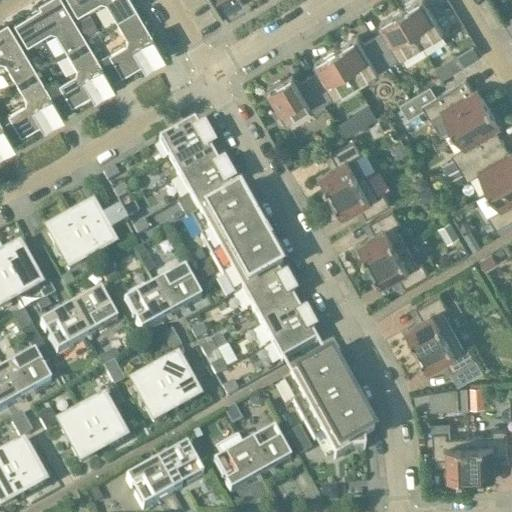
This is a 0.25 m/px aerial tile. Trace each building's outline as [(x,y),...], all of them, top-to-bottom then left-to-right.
[(49,33),(55,34),(65,52),(85,40),(61,0),(53,0),(13,24),(26,46),(49,33)] [(105,4),(115,22),(135,10),(129,0),(66,0),(76,16),(99,3),(105,4)] [(218,0),(225,12),(246,0),(245,0),(218,0)] [(443,32),(423,0),(418,0),(401,10),(421,45),(443,32)] [(163,56),(135,10),(115,22),(126,39),(125,45),(98,61),(111,83),(141,65),(143,68),(163,56)] [(389,65),(401,58),(401,57),(421,45),(401,10),(379,23),(384,31),(373,38),(389,65)] [(0,62),(4,64),(15,82),(35,70),(9,27),(0,31),(0,62)] [(336,49),(356,84),(377,71),(377,72),(389,65),(373,38),(362,44),(357,36),(336,49)] [(58,84),(56,80),(45,87),(60,113),(71,107),(91,95),(93,98),(113,86),(111,83),(98,61),(85,40),(65,52),(76,69),(74,75),(58,84)] [(473,45),(435,67),(442,79),(446,76),(460,68),(480,56),(473,45)] [(319,70),(308,77),(324,104),(336,97),(335,96),(356,84),(336,49),(314,62),(319,70)] [(446,76),(450,84),(464,75),(460,68),(446,76)] [(43,128),(62,116),(60,113),(45,87),(35,70),(15,82),(25,99),(24,105),(7,115),(10,120),(17,131),(20,137),(41,125),(43,128)] [(312,111),(324,104),(308,77),(297,83),(292,75),(268,90),(286,121),(309,107),(312,111)] [(430,119),(442,112),(452,130),(489,108),(477,89),(473,91),(466,79),(422,105),(430,119)] [(372,106),(338,120),(343,132),(377,118),(372,106)] [(455,161),(449,164),(452,171),(503,141),(496,129),(500,127),(489,108),(452,130),(462,147),(451,154),(455,161)] [(10,120),(4,124),(11,134),(17,131),(10,120)] [(0,153),(14,146),(0,122),(0,153)] [(193,123),(158,143),(168,161),(203,142),(193,123)] [(323,185),(325,184),(331,195),(367,175),(356,155),(361,153),(354,140),(331,153),(337,165),(317,176),(323,185)] [(478,174),(489,192),(511,177),(511,151),(510,153),(503,141),(452,171),(456,177),(463,174),(467,181),(478,174)] [(203,142),(168,161),(178,179),(213,160),(203,142)] [(213,160),(178,179),(188,197),(223,178),(213,160)] [(118,176),(113,168),(102,174),(107,182),(118,176)] [(390,205),(383,192),(378,195),(367,175),(331,195),(337,206),(335,207),(340,217),(360,206),(367,218),(390,205)] [(496,230),(511,220),(511,177),(489,192),(499,209),(488,216),(496,230)] [(223,178),(188,197),(198,215),(233,195),(223,178)] [(123,187),(113,192),(117,201),(128,196),(123,187)] [(251,229),(233,195),(198,215),(208,233),(200,238),(222,278),(230,273),(241,292),(276,272),(257,239),(264,235),(258,225),(251,229)] [(134,204),(123,210),(127,218),(138,212),(134,204)] [(370,264),(405,244),(395,225),(400,222),(392,209),(369,222),(376,234),(356,245),(361,255),(364,253),(370,264)] [(126,225),(119,211),(101,221),(103,224),(99,226),(90,210),(69,222),(90,259),(111,247),(103,233),(107,231),(109,235),(126,225)] [(61,257),(68,271),(90,259),(69,222),(48,234),(57,250),(53,252),(57,259),(61,257)] [(144,222),(132,228),(137,236),(148,230),(144,222)] [(374,277),(379,286),(399,275),(405,287),(429,274),(422,261),(416,264),(405,244),(370,264),(376,276),(374,277)] [(26,267),(17,251),(0,260),(0,270),(16,300),(38,288),(30,274),(34,272),(30,265),(26,267)] [(148,256),(139,261),(146,274),(155,269),(148,256)] [(99,271),(106,286),(117,280),(109,266),(99,271)] [(0,308),(16,300),(0,270),(0,308)] [(200,300),(183,270),(153,287),(170,317),(200,300)] [(276,272),(241,292),(251,310),(286,290),(276,272)] [(40,294),(43,301),(54,295),(48,284),(41,287),(44,292),(40,294)] [(140,334),(170,317),(153,287),(123,304),(140,334)] [(295,308),(286,290),(251,310),(260,327),(295,308)] [(116,322),(99,292),(69,309),(86,339),(116,322)] [(408,340),(411,338),(417,349),(453,330),(442,310),(447,307),(440,294),(416,307),(423,319),(403,330),(408,340)] [(295,308),(260,327),(270,345),(305,326),(295,308)] [(39,326),(56,356),(86,339),(69,309),(39,326)] [(32,355),(3,370),(20,401),(50,384),(40,367),(50,362),(23,312),(11,318),(32,355)] [(281,364),(316,344),(305,326),(270,345),(281,364)] [(191,332),(195,340),(205,334),(201,327),(191,332)] [(464,349),(453,330),(417,349),(423,361),(421,362),(426,371),(446,360),(452,372),(476,359),(469,346),(464,349)] [(211,344),(200,350),(205,358),(215,352),(211,344)] [(364,450),(362,428),(349,404),(356,400),(350,390),(343,394),(323,359),(288,380),(299,399),(291,403),(314,443),(322,438),(334,460),(350,452),(364,450)] [(226,370),(221,362),(211,368),(215,376),(226,370)] [(102,368),(113,388),(123,383),(113,363),(102,368)] [(175,363),(154,374),(174,411),(196,399),(187,383),(191,381),(187,374),(183,376),(175,363)] [(0,372),(0,411),(20,401),(3,370),(0,372)] [(144,407),(153,423),(174,411),(154,374),(133,386),(140,400),(136,402),(140,409),(144,407)] [(226,397),(237,391),(233,383),(222,389),(226,397)] [(431,394),(414,396),(416,408),(433,406),(431,394)] [(109,417),(102,403),(80,415),(101,452),(122,440),(113,424),(117,422),(113,415),(109,417)] [(224,414),(231,427),(242,421),(235,408),(224,414)] [(45,432),(58,425),(50,412),(37,419),(45,432)] [(8,421),(19,441),(31,434),(20,415),(8,421)] [(71,448),(80,464),(101,452),(80,415),(59,427),(67,440),(63,443),(67,450),(71,448)] [(303,425),(288,433),(299,456),(315,449),(303,425)] [(491,430),(492,435),(469,436),(471,477),(484,477),(484,479),(495,479),(494,456),(507,456),(506,429),(491,430)] [(290,461),(273,431),(243,448),(259,478),(290,461)] [(459,481),(458,478),(471,477),(469,436),(447,437),(447,432),(432,432),(433,459),(447,459),(448,481),(459,481)] [(229,495),(259,478),(243,448),(237,438),(215,450),(221,460),(213,465),(229,495)] [(202,477),(186,447),(156,464),(172,494),(202,477)] [(21,448),(0,460),(21,497),(42,485),(33,469),(37,466),(33,459),(29,461),(21,448)] [(0,507),(21,497),(0,460),(0,459),(0,507)] [(125,481),(142,511),(172,494),(156,464),(125,481)] [(102,500),(96,490),(86,495),(91,506),(102,500)]
